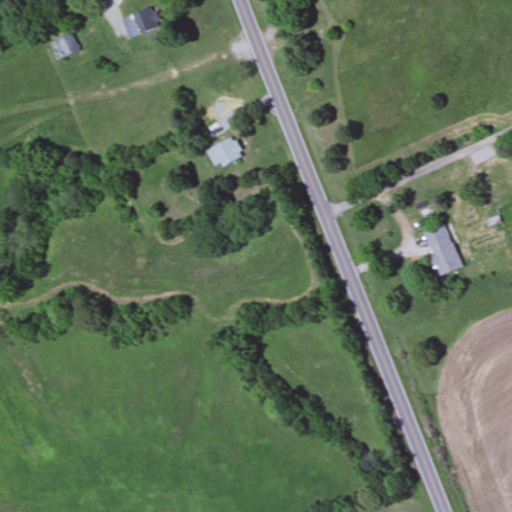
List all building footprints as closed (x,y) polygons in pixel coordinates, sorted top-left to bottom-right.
[(391,27),(380,0),(361,0),(350,4),(362,37),(391,27)] [(125,18),(131,39),(164,29),(158,8),(125,18)] [(395,20),(399,44),(415,41),(411,18),(395,20)] [(51,43),(60,62),(81,51),(72,33),(51,43)] [(247,156),(236,136),(210,151),(222,170),(247,156)] [(443,278),(465,266),(450,237),(427,248),(443,278)]
